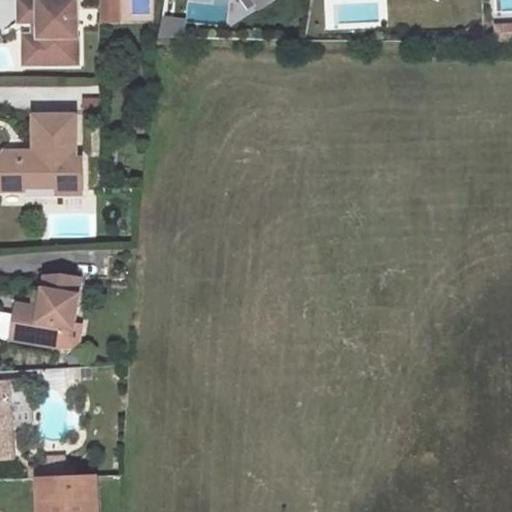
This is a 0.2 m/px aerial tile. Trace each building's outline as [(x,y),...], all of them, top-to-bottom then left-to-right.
[(84,0),(84,19),(112,21),(113,0),(84,0)] [(63,3),(6,3),(6,25),(10,25),(10,68),(63,68),(63,3)] [(181,40),(184,20),(160,16),(156,36),(181,40)] [(509,26),(492,27),(492,41),(510,41),(509,26)] [(492,27),(484,27),(484,42),(492,41),(492,27)] [(39,200),(59,198),(58,162),(53,162),(53,119),(15,119),(15,161),(5,161),(5,158),(0,158),(0,196),(10,197),(10,195),(38,194),(39,200)] [(42,335),(55,336),(59,288),(26,285),(23,308),(16,313),(0,311),(0,349),(42,352),(42,335)] [(53,353),(55,336),(42,335),(42,352),(53,353)] [(11,391),(11,427),(28,427),(28,391),(11,391)] [(29,486),(49,485),(48,466),(28,467),(29,477),(15,478),(15,487),(24,486),(29,486)] [(29,486),(24,486),(25,511),(79,511),(78,484),(49,485),(29,486)]
